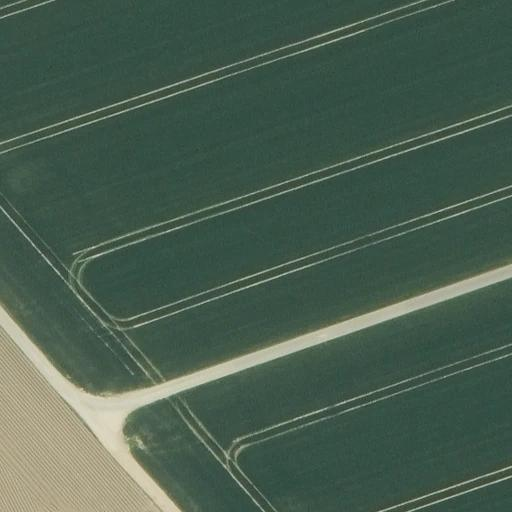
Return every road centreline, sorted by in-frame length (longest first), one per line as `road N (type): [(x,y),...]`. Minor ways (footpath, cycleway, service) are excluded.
road 1 (unclassified): [(0,316),(88,419),(511,274)]
road 2 (track): [(88,419),(167,511)]
